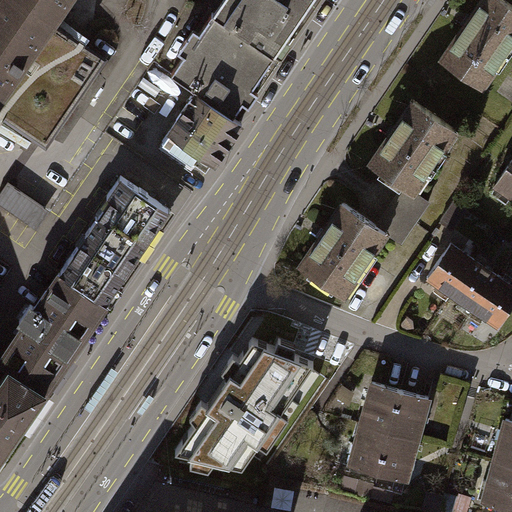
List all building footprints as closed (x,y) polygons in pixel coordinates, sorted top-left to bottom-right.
[(0,0),(0,93),(49,23),(14,0),(0,0)] [(65,0),(14,0),(49,23),(65,0)] [(217,0),(207,15),(271,58),(310,0),(217,0)] [(511,7),(501,0),(477,0),(438,58),(477,84),(511,32),(511,7)] [(182,55),(168,76),(191,92),(230,118),(239,104),(245,108),(256,91),(251,87),(271,58),(207,15),(190,40),(183,35),(174,49),(182,55)] [(102,59),(49,23),(0,93),(0,116),(43,146),(102,59)] [(230,118),(191,92),(157,142),(195,168),(203,157),(211,162),(237,123),(230,118)] [(410,99),(367,162),(409,190),(451,128),(410,99)] [(511,153),(491,183),(511,197),(511,153)] [(56,271),(102,302),(164,211),(115,178),(103,195),(106,198),(56,271)] [(45,206),(9,181),(0,194),(0,202),(32,225),(45,206)] [(458,228),(467,205),(455,200),(445,223),(458,228)] [(338,201),(296,263),(340,293),(382,231),(338,201)] [(439,286),(447,292),(470,258),(447,242),(424,276),(439,286)] [(447,292),(471,308),(494,274),(480,265),(470,258),(447,292)] [(0,354),(0,365),(3,368),(40,393),(102,302),(56,271),(31,308),(25,304),(14,321),(20,325),(0,354)] [(482,316),(494,323),(511,297),(511,286),(494,274),(471,308),(482,316)] [(195,421),(175,450),(192,454),(190,463),(209,468),(215,459),(242,465),(258,442),(267,448),(289,415),(281,409),(314,360),(294,353),(295,342),(278,336),(274,345),(252,337),(239,357),(233,352),(221,370),(226,375),(208,402),(202,398),(190,414),(195,421)] [(0,451),(40,393),(3,368),(0,374),(0,451)] [(354,433),(346,463),(402,478),(410,449),(421,407),(424,396),(369,381),(364,399),(354,433)] [(484,479),(479,500),(511,509),(511,419),(502,417),(497,436),(484,479)]
